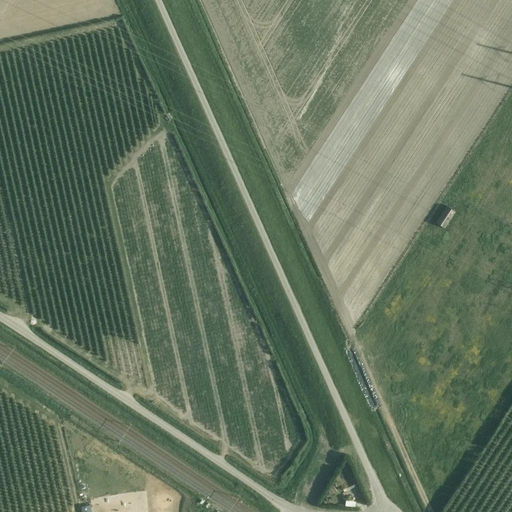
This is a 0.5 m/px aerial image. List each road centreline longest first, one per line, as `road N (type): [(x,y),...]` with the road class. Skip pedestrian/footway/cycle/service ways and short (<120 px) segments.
road 1 (unclassified): [(375,511),(369,470),(153,0)]
road 2 (unclassified): [(291,511),(0,314)]
